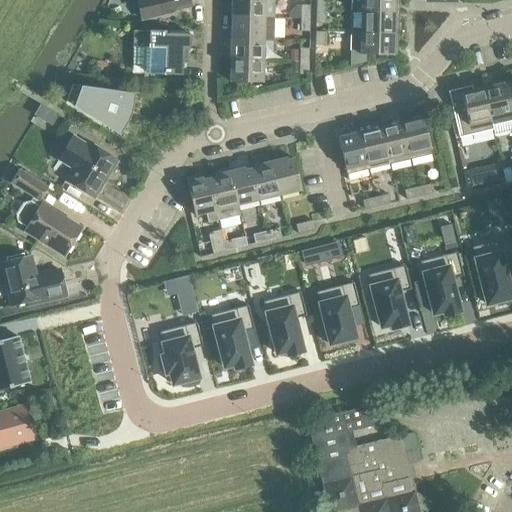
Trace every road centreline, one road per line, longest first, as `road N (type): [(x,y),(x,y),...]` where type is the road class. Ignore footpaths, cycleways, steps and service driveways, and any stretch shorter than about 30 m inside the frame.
road 1 (residential): [(511,339),(165,419),(138,408),(106,264),(180,141),(210,133)]
road 2 (residential): [(210,133),(406,92),(455,36),(511,24)]
road 3 (residential): [(210,133),(211,0)]
